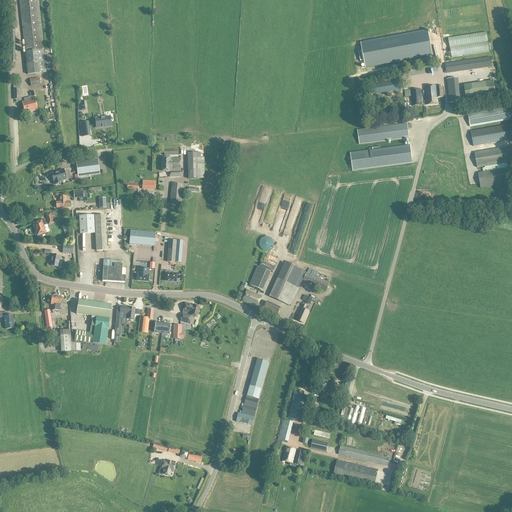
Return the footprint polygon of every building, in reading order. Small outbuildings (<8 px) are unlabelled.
[(27,75),(46,73),(38,0),(19,0),(27,75)] [(433,56),(428,30),(361,42),(366,68),(433,56)] [(446,74),(492,67),(490,57),(445,64),(446,74)] [(39,78),(30,79),(31,87),(40,85),(39,78)] [(403,78),(368,85),(370,94),(405,87),(403,78)] [(457,78),(447,79),(450,103),(459,102),(457,78)] [(494,81),(485,82),(487,95),(496,94),(494,81)] [(443,86),(437,87),(425,87),(427,105),(438,104),(438,98),(444,98),(443,86)] [(420,90),(411,90),(411,97),(412,106),(422,106),(420,90)] [(35,99),(22,102),(25,114),(38,111),(35,99)] [(108,101),(99,101),(99,114),(105,114),(105,115),(108,115),(108,101)] [(508,107),(468,114),(470,127),(510,120),(508,107)] [(111,116),(95,118),(96,128),(112,126),(111,116)] [(88,122),(81,123),(82,136),(90,135),(88,122)] [(407,124),(357,130),(359,145),(409,138),(407,124)] [(511,129),(511,125),(471,132),(473,145),(511,138),(511,129)] [(410,145),(350,153),(353,172),(413,164),(410,145)] [(511,146),(474,153),(476,166),(511,160),(511,146)] [(201,153),(188,153),(188,179),(204,179),(204,158),(201,158),(201,153)] [(181,177),(180,172),(180,158),(170,158),(163,158),(163,171),(169,171),(170,177),(181,177)] [(97,160),(76,162),(78,177),(99,174),(97,160)] [(478,174),(481,188),(510,182),(508,169),(478,174)] [(57,172),(51,174),(55,185),(61,183),(61,181),(66,179),(64,170),(57,172)] [(171,183),(170,204),(181,205),(183,184),(171,183)] [(189,184),(188,195),(198,196),(198,189),(195,188),(195,185),(189,184)] [(70,208),(70,202),(66,202),(66,197),(59,197),(59,202),(55,202),(56,208),(59,208),(70,208)] [(50,214),(46,215),(49,225),(53,223),(52,219),(55,218),(54,214),(51,215),(50,214)] [(95,234),(96,251),(107,251),(105,215),(94,216),(79,216),(80,235),(95,234)] [(38,221),(38,222),(33,224),(37,236),(45,234),(44,230),(45,229),(44,226),(46,225),(44,219),(41,221),(41,220),(38,221)] [(154,247),(155,233),(130,231),(129,245),(154,247)] [(260,242),(259,244),(260,246),(260,248),(262,249),(264,251),(266,251),(269,251),(271,250),(272,249),(273,246),(274,244),(273,242),(272,240),(271,238),(268,237),(266,237),(264,238),(262,238),(261,240),(260,242)] [(169,240),(167,262),(175,263),(177,241),(169,240)] [(63,246),(62,254),(72,254),(73,246),(63,246)] [(0,253),(0,262),(7,263),(8,255),(0,253)] [(52,255),(50,266),(58,267),(60,257),(52,255)] [(262,262),(260,266),(270,271),(272,272),(274,267),(262,262)] [(326,291),(330,283),(306,272),(285,262),(269,297),(291,306),(303,281),(326,291)] [(114,264),(114,268),(103,267),(102,281),(125,283),(125,276),(122,276),(122,265),(114,264)] [(260,266),(257,265),(250,283),(262,289),(270,271),(260,266)] [(137,275),(136,281),(149,282),(149,276),(148,275),(149,268),(138,267),(137,275)] [(164,281),(176,282),(177,274),(170,273),(170,272),(165,271),(165,273),(164,281)] [(247,291),(242,301),(257,308),(262,297),(247,291)] [(53,305),(53,308),(57,308),(58,306),(60,306),(60,305),(61,298),(52,297),(51,305),(53,305)] [(75,332),(74,340),(74,341),(106,345),(111,305),(78,300),(76,314),(92,316),(91,321),(93,321),(92,327),(91,327),(90,336),(87,335),(87,333),(75,332)] [(183,313),(180,321),(189,324),(191,318),(190,317),(190,315),(196,317),(199,307),(185,303),(182,313),(183,313)] [(53,308),(52,312),(65,314),(66,306),(60,305),(60,306),(58,306),(57,308),(53,308)] [(304,305),(297,321),(304,324),(309,312),(308,311),(309,307),(304,305)] [(128,308),(120,307),(120,312),(117,312),(115,332),(119,333),(121,319),(133,320),(135,308),(128,307),(128,308)] [(44,311),(46,324),(46,327),(52,326),(50,310),(44,311)] [(7,312),(0,312),(0,317),(4,317),(6,329),(14,328),(13,316),(8,317),(7,312)] [(67,330),(60,331),(61,352),(71,352),(70,330),(71,330),(70,325),(70,321),(67,321),(67,325),(67,330)] [(155,328),(154,333),(162,333),(163,323),(155,323),(155,327),(155,328)] [(162,333),(169,334),(170,329),(170,328),(170,324),(163,323),(162,333)] [(174,325),(173,338),(183,339),(183,333),(181,333),(181,326),(174,325)] [(211,348),(214,350),(217,344),(206,339),(204,344),(205,344),(204,347),(211,350),(211,348)] [(80,344),(71,343),(72,351),(80,351),(80,344)] [(190,359),(188,373),(210,375),(211,361),(190,359)] [(248,394),(259,397),(261,390),(269,363),(258,359),(250,386),(248,394)] [(331,380),(329,393),(337,394),(339,381),(331,380)] [(319,383),(318,392),(325,394),(327,385),(319,383)] [(294,393),(288,418),(301,421),(307,396),(294,393)] [(243,410),(242,414),(254,417),(259,397),(248,394),(246,399),(243,410)] [(254,417),(242,414),(238,413),(236,422),(253,426),(255,417),(254,417)] [(309,419),(307,424),(331,430),(333,425),(309,419)] [(278,439),(282,441),(288,442),(294,423),(283,420),(278,439)] [(312,430),(312,432),(314,433),(314,436),(329,439),(331,434),(312,430)] [(313,439),(311,448),(326,452),(328,443),(313,439)] [(154,442),(153,448),(166,452),(168,447),(154,442)] [(340,446),(338,455),(387,467),(389,458),(340,446)] [(286,447),(282,461),(293,463),(296,450),(286,447)] [(298,450),(294,464),(300,465),(304,452),(298,450)] [(189,454),(188,460),(201,463),(202,457),(189,454)] [(337,460),(333,476),(375,486),(378,470),(337,460)] [(176,464),(164,461),(161,469),(163,469),(162,474),(170,477),(171,472),(173,473),(176,464)] [(177,473),(184,474),(186,465),(178,463),(177,473)]
